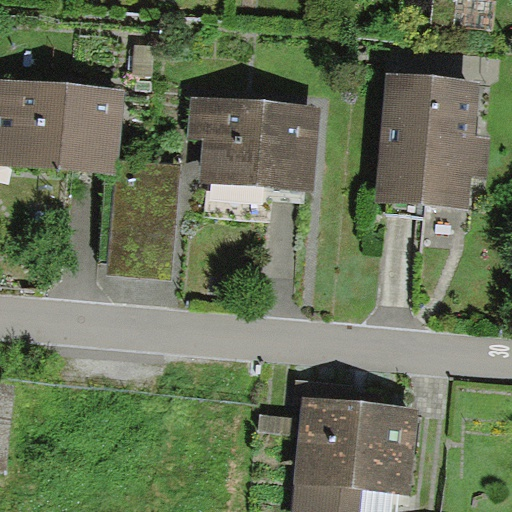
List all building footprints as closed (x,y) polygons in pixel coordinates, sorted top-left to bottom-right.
[(466,82),(381,75),(371,199),(456,206),(459,174),(475,175),(479,135),(462,134),(466,82)] [(0,158),(107,164),(111,88),(0,82),(0,158)] [(302,188),(307,106),(186,98),(183,137),(197,137),(195,181),(302,188)] [(169,168),(107,164),(101,276),(163,280),(169,168)] [(357,511),(359,486),(401,489),(406,407),(298,400),(290,511),(357,511)]
